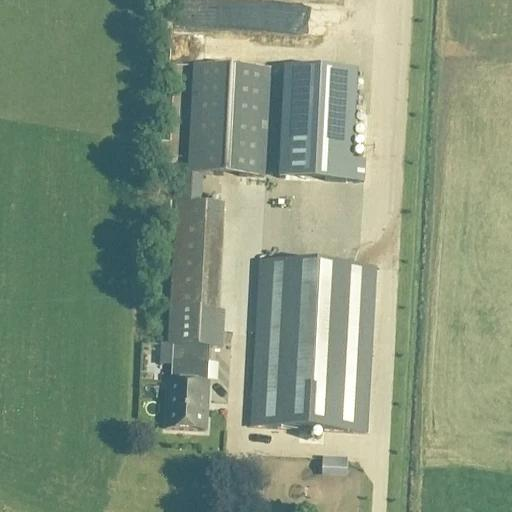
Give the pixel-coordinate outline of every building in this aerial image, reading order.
[(264,180),(271,72),(195,67),(190,175),(264,180)] [(363,77),(291,72),(284,181),(368,186),(369,166),(357,165),(363,77)] [(223,209),(177,206),(169,348),(223,351),(225,315),(219,315),(224,227),(222,227),(223,209)] [(371,271),(262,265),(253,431),(362,437),(371,271)] [(204,366),(173,364),(172,384),(169,384),(166,432),(206,434),(209,386),(203,386),(204,366)] [(347,460),(323,459),(322,471),(347,473),(347,460)]
